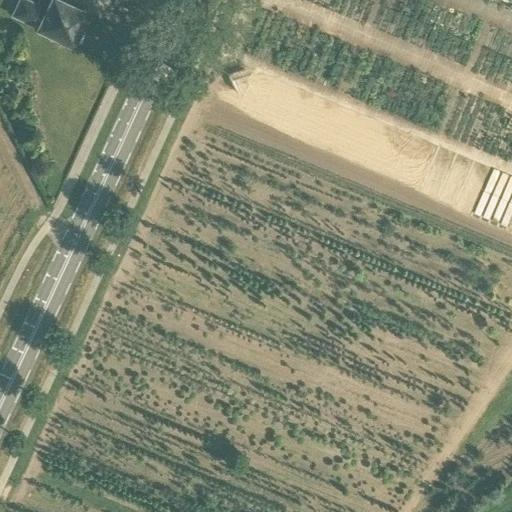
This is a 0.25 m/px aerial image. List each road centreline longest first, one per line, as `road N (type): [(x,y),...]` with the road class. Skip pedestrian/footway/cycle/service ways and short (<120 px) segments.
road 1 (primary): [(0,414),(186,0)]
road 2 (track): [(403,511),(511,354)]
